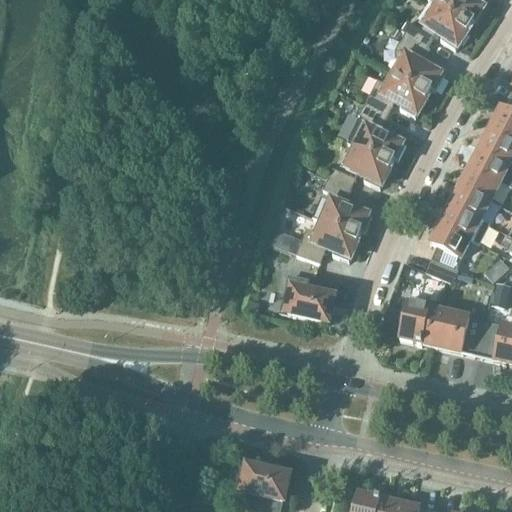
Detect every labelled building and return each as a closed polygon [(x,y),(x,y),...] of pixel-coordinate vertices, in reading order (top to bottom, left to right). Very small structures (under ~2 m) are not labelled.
[(429,0),(428,3),(437,10),(471,32),(474,27),(477,29),(487,14),(465,0),(429,0)] [(427,51),(436,37),(443,41),(441,44),(456,54),(471,32),(437,10),(422,34),(408,25),(402,35),(405,38),(427,51)] [(385,12),(379,21),(385,25),(391,16),(385,12)] [(396,32),(392,38),(397,42),(401,36),(396,32)] [(427,51),(405,38),(397,51),(395,54),(395,58),(396,62),(398,65),(401,68),(394,79),(429,99),(432,94),(436,96),(444,81),(418,66),(427,51)] [(429,99),(394,79),(388,90),(378,84),(364,109),(387,121),(395,106),(402,110),(400,114),(416,123),(429,99)] [(511,104),(511,105),(505,115),(502,113),(498,120),(491,132),(511,143),(511,104)] [(369,125),(356,151),(392,169),(395,164),(398,165),(406,150),(379,137),(387,121),(364,109),(359,120),(369,125)] [(511,143),(491,132),(481,151),(511,167),(511,143)] [(380,193),(392,169),(356,151),(346,172),(366,182),(364,186),(380,193)] [(511,190),(511,167),(481,151),(471,171),(501,186),(511,192),(511,190)] [(491,205),(501,186),(471,171),(461,190),(491,205)] [(328,183),(351,194),(356,183),(333,172),(328,183)] [(351,194),(328,183),(323,194),(346,205),(351,194)] [(481,225),(491,205),(461,190),(451,209),(481,225)] [(332,204),(323,226),(360,241),(362,236),(366,237),(372,221),(332,204)] [(451,209),(441,228),(471,244),(480,248),(490,229),(481,225),(451,209)] [(349,267),(360,241),(323,226),(318,237),(307,233),(297,260),(320,269),(326,253),(334,256),(333,260),(349,267)] [(461,263),(471,244),(441,228),(431,248),(432,248),(438,251),(433,264),(457,274),(461,263)] [(284,239),(279,252),(297,259),(302,246),(284,239)] [(451,287),(457,274),(433,264),(428,277),(451,287)] [(490,274),(485,278),(494,288),(499,283),(490,274)] [(330,304),(333,291),(336,292),(336,291),(290,281),(286,296),(293,298),(288,318),(281,317),(281,318),(328,328),(333,305),(330,304)] [(510,291),(497,288),(493,310),(506,313),(510,291)] [(442,308),(410,301),(400,345),(418,349),(422,350),(422,349),(432,351),(440,316),(442,308)] [(249,307),(247,316),(257,319),(258,314),(254,308),(249,307)] [(483,326),(440,316),(432,351),(475,361),(483,326)] [(481,362),(511,369),(511,332),(489,327),(481,362)] [(283,506),(288,483),(242,473),(241,473),(248,475),(244,495),(237,494),(233,509),(244,511),(278,511),(280,506),(283,506)] [(389,511),(391,507),(381,505),(381,504),(376,503),(359,499),(355,511),(389,511)]
